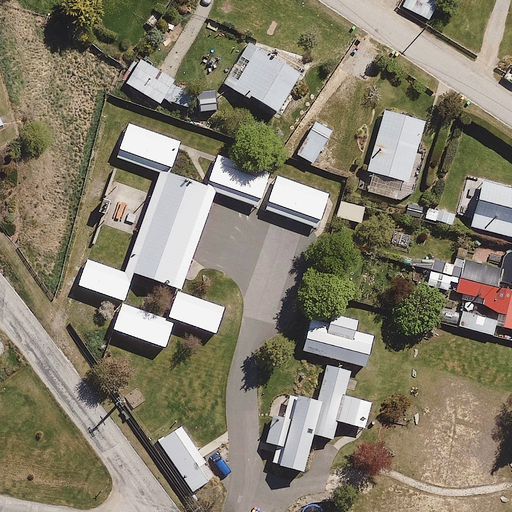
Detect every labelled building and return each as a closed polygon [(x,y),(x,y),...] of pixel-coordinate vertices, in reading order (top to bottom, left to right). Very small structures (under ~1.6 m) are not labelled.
[(397,0),(395,3),(423,20),(435,0),(397,0)] [(219,86),(251,104),(252,102),(280,119),(305,77),(246,41),(219,86)] [(137,56),(118,77),(160,108),(165,102),(206,121),(216,100),(175,83),(137,56)] [(427,122),(386,109),(366,171),(406,184),(427,122)] [(362,123),(343,119),(336,149),(354,154),(362,123)] [(332,135),(316,125),(300,149),(315,159),(332,135)] [(199,144),(146,126),(137,152),(190,170),(199,144)] [(284,172),(233,154),(222,185),(273,203),(284,172)] [(230,191),(183,175),(150,269),(197,286),(209,250),(230,191)] [(347,195),(290,175),(280,206),(336,225),(347,195)] [(511,187),(482,178),(467,228),(511,241),(511,187)] [(460,270),(511,286),(511,245),(502,243),(497,261),(465,252),(460,270)] [(146,275),(106,261),(97,286),(138,300),(146,275)] [(511,286),(460,270),(453,294),(485,303),(484,309),(504,315),(500,329),(511,332),(511,286)] [(243,302),(197,286),(187,314),(233,331),(243,302)] [(190,326),(135,307),(125,335),(180,354),(190,326)] [(388,335),(323,316),(314,349),(379,368),(388,335)] [(367,371),(313,356),(282,463),(318,474),(330,433),(347,438),(367,371)] [(183,423),(158,439),(192,493),(217,478),(183,423)]
